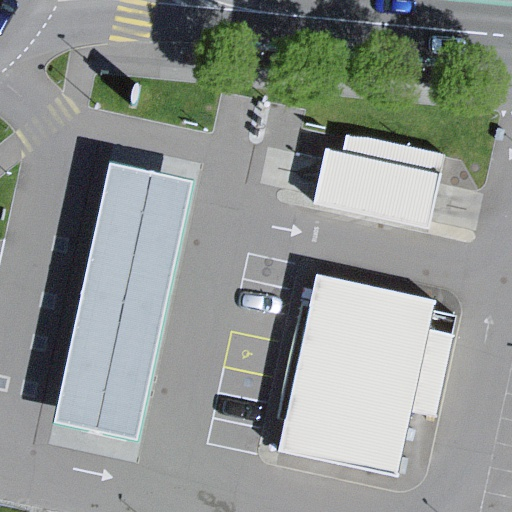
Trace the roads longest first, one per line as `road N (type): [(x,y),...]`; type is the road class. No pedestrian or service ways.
road 1 (secondary): [(0,28),(263,10)]
road 2 (secondary): [(263,10),(511,35)]
